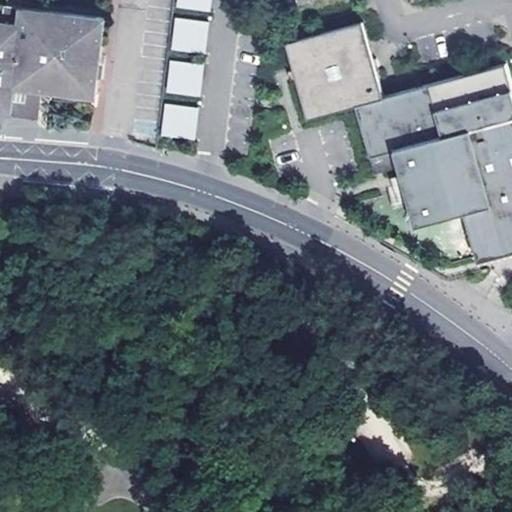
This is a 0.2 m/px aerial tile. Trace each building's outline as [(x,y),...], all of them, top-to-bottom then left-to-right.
[(7,0),(7,7),(20,9),(20,0),(7,0)] [(210,10),(211,0),(179,0),(179,6),(210,10)] [(30,88),(43,89),(97,95),(105,18),(20,9),(7,7),(5,22),(0,21),(0,91),(3,92),(13,93),(13,87),(30,88)] [(205,52),(209,21),(177,17),(174,48),(205,52)] [(385,98),(363,22),(287,43),(308,119),(362,105),(385,98)] [(200,95),(204,63),(172,59),(168,91),(200,95)] [(511,66),(385,98),(362,105),(374,156),(399,150),(405,174),(417,224),(465,212),(491,206),(497,229),(511,225),(511,66)] [(0,91),(0,110),(40,115),(43,89),(30,88),(13,87),(13,93),(3,92),(0,91)] [(195,138),(198,106),(167,102),(163,134),(195,138)] [(399,150),(374,156),(379,180),(405,174),(399,150)] [(478,260),(511,251),(511,225),(497,229),(491,206),(465,212),(478,260)]
